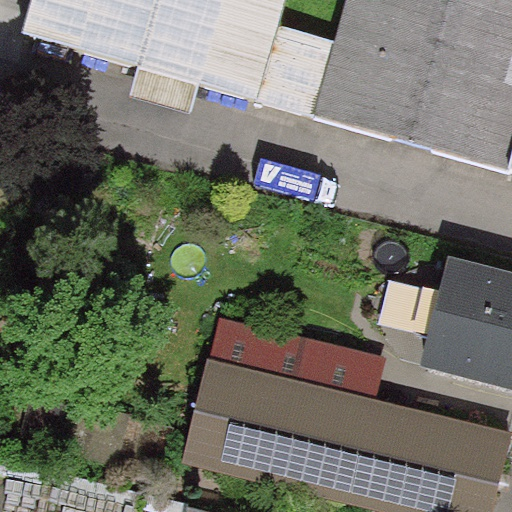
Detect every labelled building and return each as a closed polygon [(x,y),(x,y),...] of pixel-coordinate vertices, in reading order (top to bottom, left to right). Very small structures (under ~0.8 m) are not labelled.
[(289,0),(36,0),(26,38),(259,104),(280,32),(289,0)] [(511,0),(346,0),(333,47),(312,119),(511,176),(511,0)] [(280,32),(259,104),(312,119),(333,47),(280,32)] [(511,285),(451,270),(445,296),(432,293),(421,334),(434,337),(427,365),(511,386),(511,285)] [(384,363),(223,323),(189,464),(384,511),(492,511),(511,438),(373,404),(384,363)]
